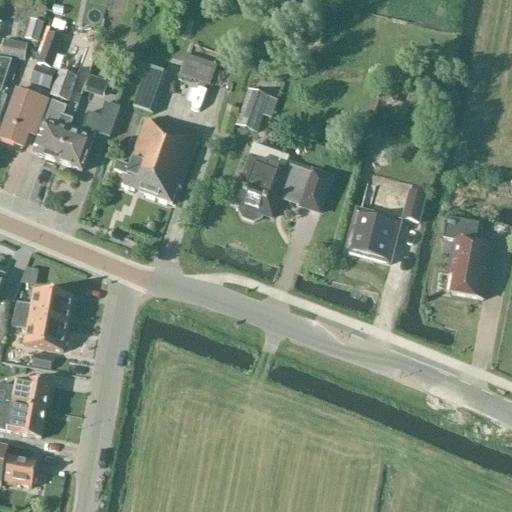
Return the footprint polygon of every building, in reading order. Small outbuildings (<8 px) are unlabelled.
[(96,28),(101,15),(90,11),(85,24),(96,28)] [(45,26),(32,22),(26,41),(39,45),(45,26)] [(63,40),(49,35),(39,66),(53,71),(63,40)] [(28,46),(4,42),(2,60),(26,63),(28,46)] [(218,67),(188,57),(181,77),(211,87),(218,67)] [(0,93),(3,94),(13,64),(0,61),(0,93)] [(152,117),(167,75),(137,64),(131,79),(142,83),(133,110),(152,117)] [(57,75),(38,68),(32,85),(51,92),(57,75)] [(78,79),(60,73),(52,98),(69,104),(78,79)] [(401,90),(384,86),(379,103),(397,107),(401,90)] [(35,136),(47,105),(26,97),(28,93),(22,91),(21,95),(18,94),(0,140),(0,141),(22,150),(28,134),(35,136)] [(278,103),(249,92),(237,128),(258,135),(264,118),(272,121),(278,103)] [(34,156),(57,165),(70,130),(60,127),(66,109),(53,105),(45,126),(34,156)] [(70,130),(57,165),(82,174),(96,136),(110,141),(121,111),(105,105),(100,119),(88,115),(81,134),(70,130)] [(161,129),(145,123),(129,169),(117,165),(114,173),(126,177),(122,189),(172,207),(178,191),(181,192),(200,139),(162,126),(161,129)] [(333,181),(313,174),(312,177),(287,167),(286,171),(250,158),(242,180),(240,179),(230,206),(239,209),(238,213),(242,221),(253,225),(262,221),(263,217),(272,221),(281,195),(303,203),(300,209),(320,216),(333,181)] [(427,191),(414,188),(412,194),(411,194),(403,223),(420,227),(427,198),(426,197),(427,191)] [(355,214),(357,215),(347,252),(374,259),(373,264),(389,268),(400,225),(373,218),(378,200),(360,196),(355,214)] [(448,277),(454,278),(450,296),(482,302),(492,250),(475,246),(479,226),(447,220),(443,241),(455,243),(448,277)] [(73,300),(33,293),(30,308),(17,306),(14,318),(68,328),(73,300)] [(14,310),(1,307),(0,310),(0,334),(8,337),(14,310)] [(68,328),(14,318),(12,330),(26,333),(23,348),(63,355),(68,328)] [(52,360),(37,358),(35,369),(50,372),(52,360)] [(0,405),(46,414),(51,387),(21,381),(20,391),(16,390),(0,387),(0,405)] [(0,433),(11,436),(41,441),(46,414),(0,405),(0,433)] [(58,451),(58,439),(44,440),(44,451),(58,451)] [(0,449),(0,488),(1,489),(2,485),(32,491),(36,465),(7,460),(8,451),(0,449)]
